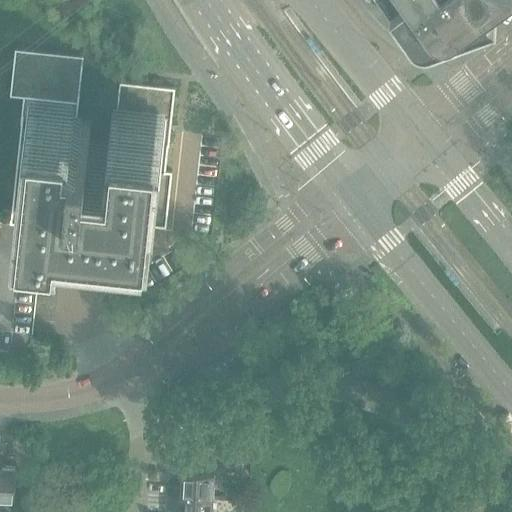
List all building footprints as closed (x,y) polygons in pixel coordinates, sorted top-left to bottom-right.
[(390,0),(412,31),(417,34),(421,36),(423,37),(427,37),(429,37),(433,36),(493,14),(496,14),(497,14),(497,12),(497,11),(495,8),(494,8),(495,7),(500,0),(390,0)] [(77,116),(85,53),(18,45),(13,90),(26,91),(23,118),(34,119),(32,136),(28,136),(19,210),(59,215),(61,201),(68,202),(69,198),(80,199),(94,200),(93,208),(133,213),(134,209),(148,211),(147,222),(167,225),(173,168),(156,166),(159,141),(169,142),(176,85),(121,79),(114,143),(87,140),(90,117),(77,116)] [(0,348),(31,352),(33,332),(43,231),(0,227),(0,348)] [(459,405),(457,406),(453,401),(441,411),(461,435),(475,424),(459,405)] [(2,466),(2,454),(0,453),(0,498),(14,500),(16,467),(2,466)] [(213,498),(214,472),(182,470),(181,484),(169,484),(169,496),(213,498)] [(23,484),(22,500),(31,500),(32,485),(23,484)] [(211,511),(213,498),(169,496),(168,508),(179,509),(178,511),(211,511)]
